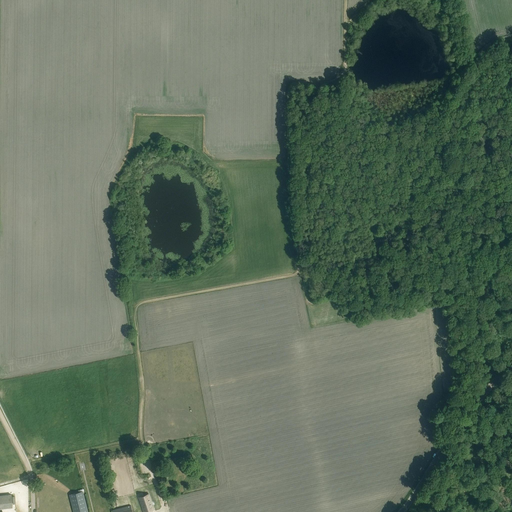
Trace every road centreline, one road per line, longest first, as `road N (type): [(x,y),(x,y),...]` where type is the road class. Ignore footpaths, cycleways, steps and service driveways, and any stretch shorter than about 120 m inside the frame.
road 1 (track): [(145,454),(135,307),(296,274),(287,92),(295,82),(341,78),(344,37)]
road 2 (track): [(511,237),(336,287),(318,304),(306,299),(298,271)]
road 3 (tertiary): [(401,511),(511,363)]
